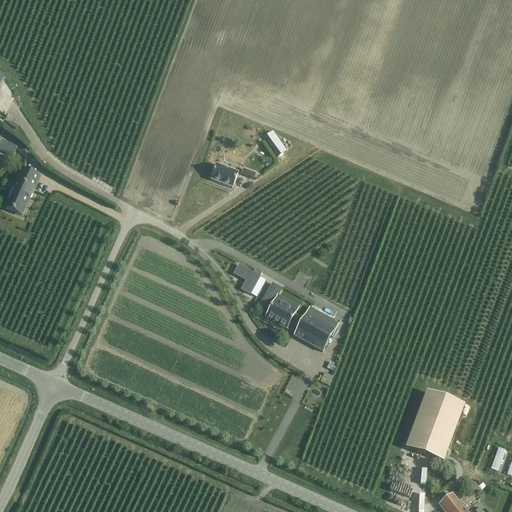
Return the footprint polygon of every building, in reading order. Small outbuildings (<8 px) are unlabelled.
[(264,138),(278,158),(287,151),(273,132),(264,138)] [(242,159),(258,148),(254,142),(238,153),(242,159)] [(232,189),(238,174),(216,166),(211,181),(232,189)] [(33,191),(39,178),(22,170),(16,183),(17,184),(6,209),(21,216),(33,191)] [(253,180),(256,175),(243,170),(241,176),(253,180)] [(239,267),(234,275),(246,282),(241,291),(250,296),(260,278),(262,274),(255,270),(253,275),(239,267)] [(270,287),(259,306),(269,312),(265,320),(280,328),(294,336),(294,337),(293,338),(322,355),(338,326),(323,318),(309,310),(305,315),(302,321),(294,317),(298,310),(287,304),(277,298),(280,292),(270,287)] [(325,375),(321,383),(329,387),(332,378),(325,375)] [(427,393),(405,450),(443,464),(464,408),(427,393)] [(398,466),(402,462),(393,451),(388,455),(398,466)] [(388,501),(403,505),(408,486),(397,483),(395,489),(392,488),(388,501)] [(482,511),(480,509),(476,511),(465,511),(453,496),(440,507),(444,511),(482,511)] [(465,508),(474,502),(470,496),(461,503),(465,508)]
